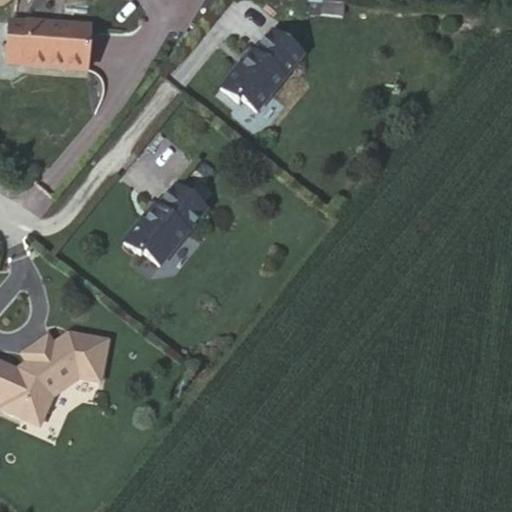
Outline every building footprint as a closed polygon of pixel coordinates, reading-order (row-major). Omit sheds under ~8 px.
[(92,30),(12,23),(8,64),(88,71),(92,30)] [(257,114),(304,57),(273,32),(255,55),(244,70),(241,67),(221,91),(239,105),(242,101),(257,114)] [(244,70),(255,55),(252,53),(241,67),(244,70)] [(29,220),(49,202),(34,185),(14,202),(29,220)] [(206,211),(176,186),(158,209),(147,223),(143,220),(124,244),(141,258),(144,254),(161,267),(206,211)] [(147,223),(158,209),(155,206),(143,220),(147,223)] [(17,373),(0,365),(0,405),(3,407),(0,412),(39,429),(52,400),(78,382),(99,386),(107,344),(68,337),(53,348),(50,343),(24,362),(27,366),(17,373)] [(50,343),(47,340),(22,358),(24,362),(50,343)]
